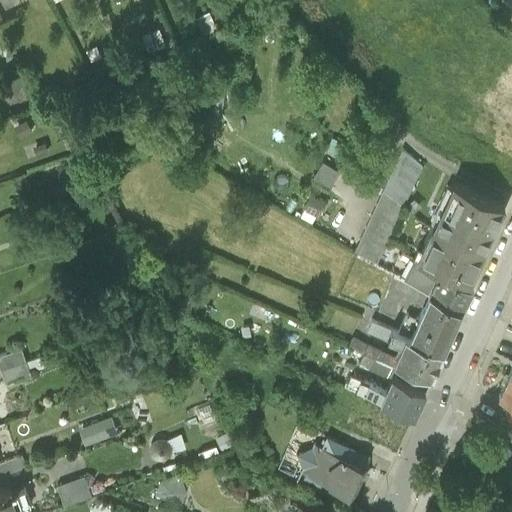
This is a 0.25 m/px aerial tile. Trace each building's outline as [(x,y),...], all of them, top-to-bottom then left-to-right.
[(511,0),(499,0),(511,10),(511,0)] [(215,30),(206,11),(193,17),(202,36),(215,30)] [(333,76),(325,87),(334,94),(343,83),(333,76)] [(222,89),(198,84),(194,108),(218,112),(222,89)] [(511,120),(469,102),(458,128),(511,151),(511,120)] [(32,132),(26,121),(14,127),(19,138),(32,132)] [(44,143),(33,147),(36,157),(47,153),(44,143)] [(401,147),(353,249),(375,261),(421,164),(401,147)] [(320,159),(309,176),(326,186),(337,169),(320,159)] [(78,177),(74,164),(59,169),(63,182),(78,177)] [(453,180),(432,225),(483,249),(504,203),(453,180)] [(324,203),(310,196),(303,210),(317,217),(324,203)] [(468,281),(483,249),(432,225),(416,257),(440,268),(468,281)] [(406,278),(428,290),(459,307),(471,286),(439,270),(440,268),(416,257),(406,278)] [(441,349),(459,307),(428,290),(417,318),(405,313),(398,330),(441,349)] [(430,373),(441,349),(398,330),(370,318),(366,328),(400,343),(395,355),(366,342),(353,334),(348,343),(406,368),(408,364),(430,373)] [(21,347),(0,354),(0,361),(6,380),(29,372),(29,369),(25,360),(21,347)] [(41,354),(25,360),(29,369),(44,364),(41,354)] [(511,370),(510,369),(499,394),(511,400),(511,370)] [(413,413),(424,389),(391,374),(385,388),(349,372),(345,383),(383,400),(413,413)] [(112,416),(79,428),(85,444),(118,433),(112,416)] [(301,471),(351,494),(364,465),(314,443),(313,447),(297,453),(303,467),(301,471)] [(82,474),(56,484),(63,504),(89,495),(82,474)] [(163,476),(164,496),(184,495),(183,475),(163,476)] [(0,488),(0,511),(19,511),(18,508),(29,503),(21,481),(0,488)]
